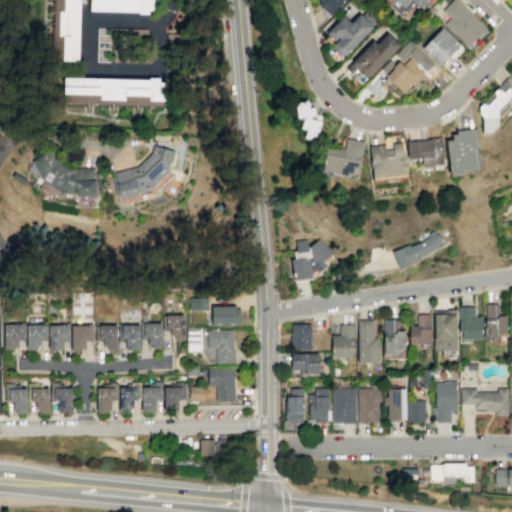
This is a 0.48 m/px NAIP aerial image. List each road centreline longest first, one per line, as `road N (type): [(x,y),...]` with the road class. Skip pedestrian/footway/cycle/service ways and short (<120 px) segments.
road 1 (tertiary): [(265,424),(261,213),(235,0)]
road 2 (residential): [(511,35),(443,107),(373,120),(320,85),(295,0)]
road 3 (residential): [(0,425),(265,424)]
road 4 (residential): [(511,272),(265,312)]
road 5 (residential): [(294,445),(511,445)]
road 6 (trunk): [(266,508),(78,488)]
